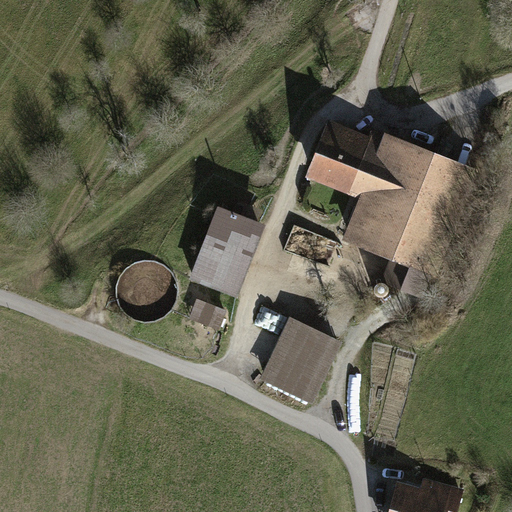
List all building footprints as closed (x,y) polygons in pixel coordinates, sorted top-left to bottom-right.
[(496,126),(500,111),(489,108),(485,122),(496,126)] [(368,197),(351,239),(394,256),(385,280),(402,287),(451,164),(372,132),(368,143),(361,141),(359,146),(330,134),(313,175),(368,197)] [(471,173),(451,164),(402,287),(422,295),(471,173)] [(221,208),(194,279),(232,293),(259,223),(221,208)] [(295,229),(288,250),(308,256),(314,235),(295,229)] [(225,310),(209,304),(202,323),(218,329),(225,310)] [(337,344),(292,322),(265,377),(310,399),(337,344)] [(405,488),(398,511),(454,511),(460,493),(426,483),(423,493),(405,488)]
